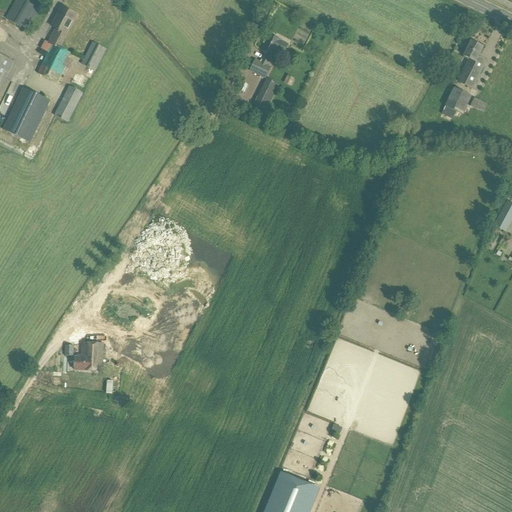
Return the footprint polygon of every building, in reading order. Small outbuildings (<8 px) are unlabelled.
[(23,0),(16,0),(6,19),(28,32),(40,10),(23,0)] [(50,43),(52,45),(61,49),(77,15),(62,8),(53,26),(57,28),(50,43)] [(256,60),(251,72),(266,79),(271,68),(268,66),(272,56),(273,57),(277,50),(284,54),(289,45),(281,41),(268,34),(260,51),(266,53),(261,63),(256,60)] [(470,59),(458,82),(472,89),(486,62),(478,58),(483,47),(471,41),(464,56),(470,59)] [(93,42),(81,65),(95,72),(107,50),(93,42)] [(52,45),(38,74),(58,84),(67,66),(70,67),(72,62),(70,61),(73,54),(61,49),(52,45)] [(0,91),(14,62),(0,55),(0,91)] [(268,80),(255,106),(267,112),(280,85),(268,80)] [(70,87),(54,116),(68,124),(84,94),(70,87)] [(24,88),(3,130),(31,143),(51,101),(24,88)] [(454,88),(445,107),(456,112),(463,116),(472,96),(454,88)] [(475,98),(470,107),(484,114),(488,104),(475,98)] [(445,107),(441,115),(452,120),(456,112),(445,107)] [(232,329),(267,276),(233,254),(205,297),(210,300),(205,308),(215,314),(213,317),(232,329)] [(168,370),(197,306),(174,295),(150,348),(138,343),(133,354),(168,370)] [(104,298),(94,320),(77,313),(68,333),(79,337),(82,330),(131,351),(146,316),(104,298)] [(75,357),(75,370),(103,371),(104,344),(82,344),(81,357),(75,357)] [(65,345),(64,356),(74,357),(74,346),(65,345)] [(186,385),(205,394),(210,383),(191,374),(186,385)] [(128,379),(124,395),(139,399),(142,382),(128,379)] [(141,411),(157,418),(169,392),(153,384),(141,411)] [(46,403),(46,394),(30,394),(30,403),(46,403)] [(309,511),(318,490),(281,474),(266,511),(309,511)]
